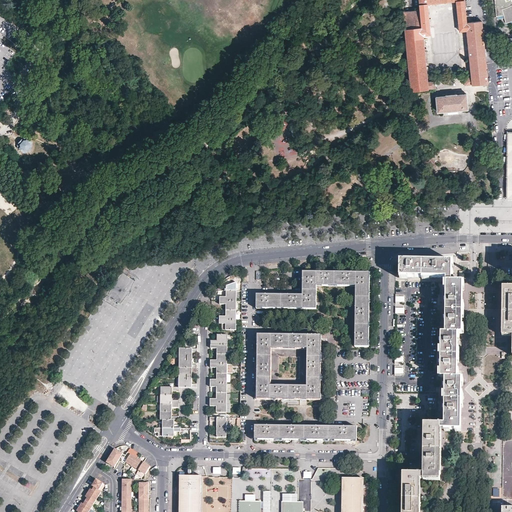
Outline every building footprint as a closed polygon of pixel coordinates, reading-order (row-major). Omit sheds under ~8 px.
[(463,77),(470,77),(471,85),(488,83),(480,22),(465,23),(463,0),(421,0),(423,27),(424,46),(427,72),(427,81),(434,81),(463,77)] [(511,0),(494,0),(496,17),(503,15),(505,23),(511,21),(511,0)] [(404,29),(406,47),(424,46),(423,27),(404,29)] [(424,46),(406,47),(409,73),(419,72),(427,72),(424,46)] [(409,73),(410,91),(423,90),(428,89),(427,81),(427,72),(419,72),(409,73)] [(427,81),(428,89),(435,89),(434,81),(427,81)] [(467,108),(466,93),(435,97),(437,112),(467,108)] [(7,106),(0,112),(0,113),(3,116),(10,109),(7,106)] [(26,138),(22,138),(17,143),(17,145),(18,147),(18,148),(24,153),(32,145),(31,142),(26,138)] [(438,277),(443,277),(447,277),(446,333),(442,333),(441,377),(445,377),(445,407),(445,424),(444,429),(461,429),(461,420),(461,385),(462,377),(457,377),(457,367),(458,340),(458,333),(462,334),(462,310),(463,288),(463,281),(453,281),(453,261),(446,261),(438,261),(428,261),(425,261),(415,261),(406,261),(401,261),(400,276),(410,276),(430,277),(438,277)] [(316,309),(316,286),(355,287),(354,347),(368,347),(368,337),(369,312),(369,310),(369,282),(369,273),(357,273),(337,273),(314,272),(302,272),(302,295),(292,295),(269,295),(257,295),(257,309),(306,309),(316,309)] [(511,286),(502,286),(502,301),(502,335),(511,334),(511,286)] [(236,330),(236,310),(237,301),(237,291),(227,291),(227,297),(220,297),(220,305),(227,305),(226,317),(220,316),(220,324),(226,324),(226,330),(236,330)] [(211,399),(210,406),(217,406),(217,412),(227,412),(227,402),(227,393),(227,383),(227,375),(227,361),(228,355),(228,335),(217,335),(217,341),(211,341),(211,348),(217,348),(217,360),(211,360),(211,367),(217,368),(217,379),(211,379),(211,387),(217,387),(217,393),(217,399),(211,399)] [(269,335),(258,335),(258,342),(258,365),(257,392),(257,399),(266,399),(320,400),(321,395),(321,382),(321,363),(321,344),(321,336),(313,336),(269,335)] [(197,352),(197,349),(180,349),(179,387),(197,388),(197,384),(192,384),(192,372),(197,372),(197,365),(192,365),(192,359),(192,352),(197,352)] [(179,391),(179,387),(161,387),(161,420),(163,420),(163,437),(174,437),(174,432),(181,432),(181,425),(175,425),(175,420),(179,420),(179,416),(172,416),(172,407),(179,407),(179,400),(173,400),(172,399),(172,391),(179,391)] [(210,433),(210,437),(227,437),(227,418),(210,417),(210,421),(217,421),(217,433),(210,433)] [(404,474),(403,511),(419,511),(419,491),(420,481),(440,481),(440,459),(440,429),(444,429),(445,424),(424,424),(424,474),(404,474)] [(357,441),(357,427),(333,427),(256,426),(256,439),(357,441)] [(511,511),(511,440),(503,440),(503,449),(502,501),(502,507),(493,507),(492,511),(511,511)] [(126,455),(115,449),(113,452),(109,459),(107,462),(115,467),(119,461),(124,464),(126,462),(146,475),(151,467),(146,464),(143,462),(128,452),(126,455)] [(201,511),(202,476),(201,476),(201,475),(199,475),(199,476),(180,476),(179,475),(179,511),(201,511)] [(363,511),(364,479),(362,479),(362,478),(360,478),(360,479),(342,478),(342,479),(341,511),(363,511)] [(90,511),(103,492),(100,491),(104,484),(97,480),(92,489),(88,496),(82,504),(78,510),(77,511),(90,511)] [(131,511),(132,480),(123,480),(122,511),(131,511)] [(148,511),(149,484),(140,484),(139,511),(148,511)] [(261,511),(262,501),(240,501),(239,511),(261,511)] [(304,511),(305,501),(299,501),(282,502),(281,511),(304,511)]
